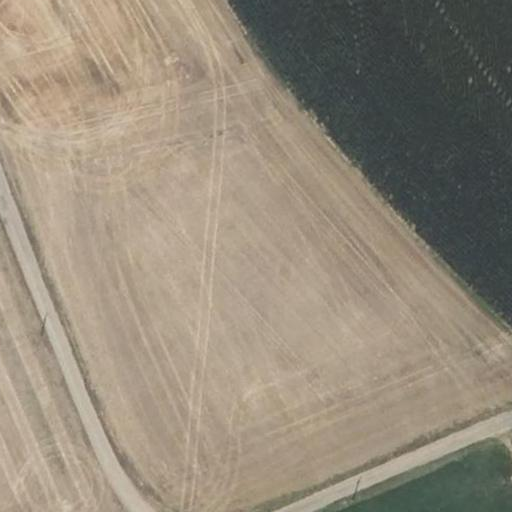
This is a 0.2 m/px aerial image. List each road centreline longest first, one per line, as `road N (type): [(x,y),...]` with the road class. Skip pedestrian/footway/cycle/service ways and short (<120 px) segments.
road 1 (track): [(0,194),(118,481),(141,511)]
road 2 (track): [(283,511),(511,422)]
